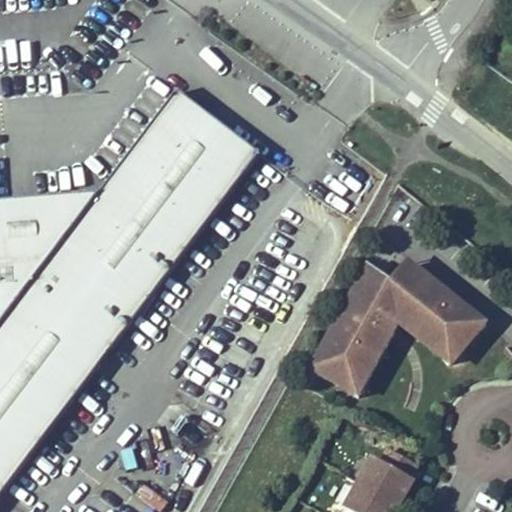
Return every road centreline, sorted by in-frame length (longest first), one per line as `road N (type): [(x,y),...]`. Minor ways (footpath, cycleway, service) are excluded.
road 1 (unclassified): [(399,78),(511,164)]
road 2 (unclassified): [(290,0),(399,78)]
road 3 (unknown): [(511,300),(407,221)]
